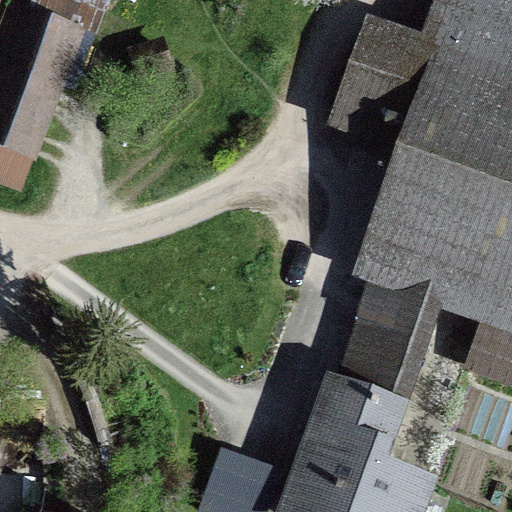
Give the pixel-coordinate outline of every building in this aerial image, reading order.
[(360,277),(378,283),(436,304),(452,310),(459,288),(496,301),(472,370),(511,384),(511,0),(445,0),(430,43),(416,41),(410,58),(367,42),(337,125),(406,150),(360,277)] [(71,31),(13,9),(0,43),(0,147),(31,159),(58,85),(52,83),(71,31)] [(378,283),(325,434),(383,456),(436,304),(378,283)] [(376,474),(383,456),(325,434),(320,432),(290,511),(413,511),(422,491),(376,474)] [(200,511),(264,511),(278,476),(221,455),(200,511)]
